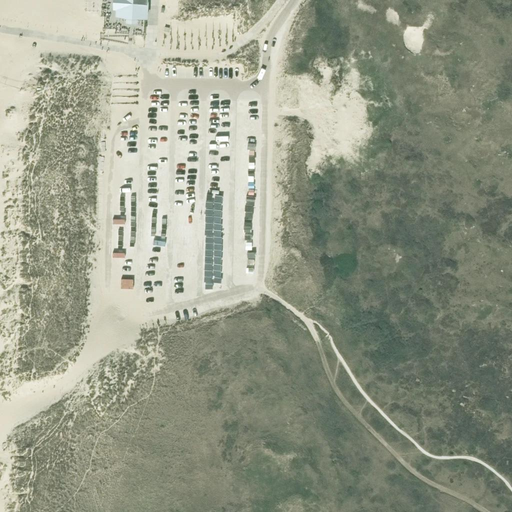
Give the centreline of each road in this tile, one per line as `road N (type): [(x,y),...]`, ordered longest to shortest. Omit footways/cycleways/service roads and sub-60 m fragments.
road 1 (track): [(481,511),(416,481),(333,387),(305,319)]
road 2 (unclassified): [(147,68),(146,81),(265,83),(278,24),(295,0)]
